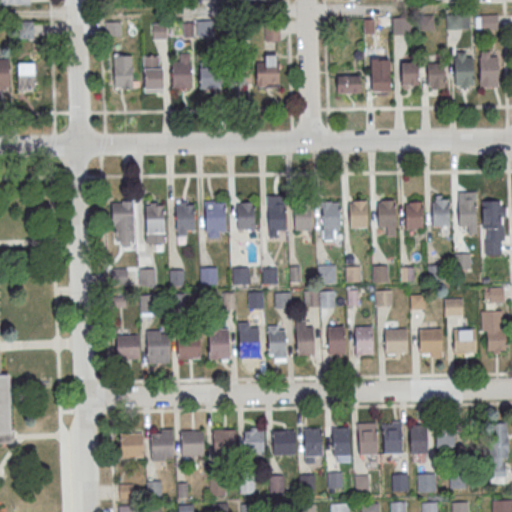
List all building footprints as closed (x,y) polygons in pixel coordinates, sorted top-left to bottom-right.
[(468,14),(446,14),(446,28),(468,28),(468,14)] [(495,16),(481,16),(481,28),(495,28),(495,16)] [(392,17),(392,34),(409,34),(409,17),(392,17)] [(33,21),(18,21),(18,38),(33,38),(33,21)] [(278,40),(278,22),(265,22),(265,40),(278,40)] [(152,39),(166,39),(166,23),(152,23),(152,39)] [(144,55),(159,54),(160,66),(163,66),(163,90),(145,91),(144,55)] [(256,86),(278,86),(278,54),(264,54),(264,62),(256,62),(256,86)] [(133,55),(113,55),(113,88),(133,88),(133,55)] [(479,56),(497,55),(498,83),(480,83),(479,56)] [(455,57),(472,56),(473,84),(456,84),(455,57)] [(0,58),(8,58),(9,85),(0,85),(0,58)] [(227,58),(245,58),(246,85),(229,85),(227,58)] [(172,60),(190,59),(191,87),(173,87),(172,60)] [(401,61),(418,60),(419,88),(402,88),(401,61)] [(16,62),(34,61),(35,88),(18,89),(16,62)] [(371,62),(389,61),(390,89),(372,89),(371,62)] [(427,62),(444,61),(445,88),(428,89),(427,62)] [(199,87),(220,87),(220,68),(199,68),(199,87)] [(337,75),(360,74),(360,92),(337,92),(337,75)] [(461,198),(475,197),(476,225),(459,225),(458,201),(461,201),(461,198)] [(435,198),(450,198),(451,225),(433,226),(432,201),(435,201),(435,198)] [(349,200),(367,199),(368,226),(350,227),(349,200)] [(377,199),(395,199),(396,226),(378,226),(377,199)] [(500,200),(482,200),(482,254),(500,254),(500,200)] [(111,202),(133,201),(135,240),(116,240),(116,223),(112,223),(111,202)] [(237,202),(254,201),(255,228),(238,229),(237,202)] [(294,202),(311,201),(313,228),(295,229),(294,202)] [(322,202),(339,201),(340,229),(323,229),(322,202)] [(405,201),(422,201),(423,228),(406,229),(405,201)] [(205,203),(223,202),(224,229),(206,230),(205,203)] [(267,202),(285,202),(286,229),(269,229),(267,202)] [(176,203),(194,203),(195,230),(177,231),(176,203)] [(146,204),(164,204),(165,231),(147,232),(146,204)] [(455,253),(470,252),(470,269),(456,269),(455,253)] [(318,264),(332,264),(332,280),(318,281),(318,264)] [(428,264),(442,264),(443,280),(429,281),(428,264)] [(345,265),(360,265),(360,281),(346,282),(345,265)] [(373,265),(387,265),(388,281),(374,282),(373,265)] [(200,267),(216,266),(217,283),(201,284),(200,267)] [(232,267),(248,266),(249,283),(233,284),(232,267)] [(400,266),(414,266),(414,282),(400,283),(400,266)] [(169,268),(184,267),(185,284),(169,285),(169,268)] [(262,267),(277,267),(277,283),(263,283),(262,267)] [(139,269),(155,268),(155,285),(139,285),(139,269)] [(489,287),(503,286),(504,303),(490,303),(489,287)] [(375,290),(389,289),(390,306),(376,306),(375,290)] [(320,290),(334,290),(335,306),(320,307),(320,290)] [(248,292),(263,291),(263,308),(249,308),(248,292)] [(275,291),(289,291),(289,307),(275,307),(275,291)] [(410,294),(424,293),(425,308),(411,309),(410,294)] [(444,298),(462,297),(463,315),(445,315),(444,298)] [(504,352),(504,310),(482,310),(482,352),(504,352)] [(296,320),(306,320),(306,327),(314,326),(315,353),(298,354),(296,320)] [(238,321),(250,321),(250,327),(258,327),(259,357),(240,358),(238,321)] [(327,326),(344,325),(345,352),(328,353),(327,326)] [(355,326),(372,326),(373,353),(356,354),(355,326)] [(384,328),(406,327),(407,352),(385,353),(384,328)] [(419,328),(441,327),(442,352),(420,352),(419,328)] [(210,329),(227,328),(228,355),(211,356),(210,329)] [(453,328),(475,328),(476,352),(454,353),(453,328)] [(146,329),(160,329),(160,333),(169,333),(170,362),(147,362),(146,329)] [(268,329),(285,329),(286,356),(269,357),(268,329)] [(177,331),(200,330),(201,357),(178,358),(177,331)] [(116,335),(138,334),(139,358),(117,359),(116,335)] [(0,376),(8,376),(10,432),(14,431),(14,444),(0,444),(0,376)] [(436,419),(453,418),(454,445),(437,446),(436,419)] [(488,423),(506,422),(507,449),(490,450),(488,423)] [(383,425),(400,424),(402,452),(384,452),(383,425)] [(409,426),(427,425),(428,452),(410,453),(409,426)] [(358,427),(376,426),(377,453),(359,454),(358,427)] [(332,428),(349,427),(350,454),(333,455),(332,428)] [(303,428),(321,428),(322,455),(304,455),(303,428)] [(213,430),(236,429),(236,453),(214,454),(213,430)] [(181,431),(203,430),(204,454),(182,455),(181,431)] [(244,430),(263,430),(264,452),(245,452),(244,430)] [(273,430),(295,430),(296,454),(273,454),(273,430)] [(151,433),(173,432),(174,456),(151,457),(151,433)] [(143,459),(143,434),(119,434),(119,459),(143,459)] [(327,471),(342,471),(342,488),(328,488),(327,471)] [(449,472),(465,471),(465,488),(449,489),(449,472)] [(392,474),(407,473),(408,491),(392,491),(392,474)] [(417,474),(434,473),(435,491),(417,491),(417,474)] [(300,474),(314,474),(314,491),(300,491),(300,474)] [(354,475),(368,474),(368,490),(355,490),(354,475)] [(269,475),(283,475),(284,492),(269,492),(269,475)] [(239,476),(255,476),(256,493),(240,493),(239,476)] [(209,478),(225,478),(226,495),(210,495),(209,478)] [(146,481),(161,480),(162,497),(146,498),(146,481)] [(177,483),(187,482),(188,496),(178,497),(177,483)] [(119,483),(134,483),(135,500),(119,500),(119,483)] [(390,511),(390,501),(406,500),(406,511),(390,511)] [(492,511),(492,501),(508,500),(508,511),(492,511)] [(421,511),(421,502),(437,501),(437,511),(421,511)] [(452,511),(452,502),(468,501),(468,511),(452,511)] [(210,511),(210,503),(227,502),(227,511),(210,511)] [(269,511),(269,502),(283,502),(283,511),(269,511)] [(330,511),(330,503),(349,502),(349,511),(330,511)] [(361,511),(361,503),(378,502),(378,511),(361,511)] [(300,511),(300,504),(314,503),(314,511),(300,511)]
